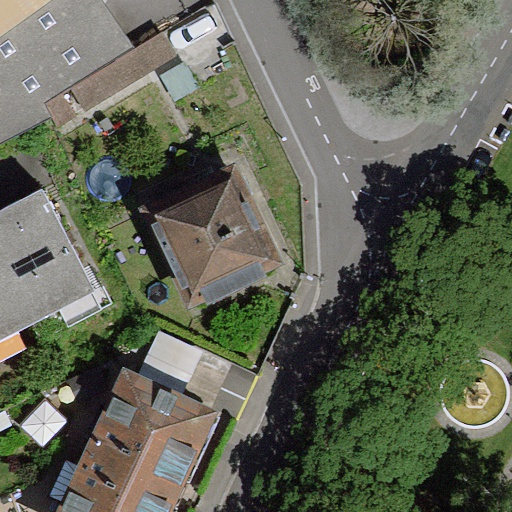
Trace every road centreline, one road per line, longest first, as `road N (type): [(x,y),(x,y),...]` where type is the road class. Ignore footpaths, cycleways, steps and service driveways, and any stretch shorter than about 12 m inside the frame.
road 1 (residential): [(261,511),(405,210)]
road 2 (residential): [(260,0),(327,142),(405,210)]
road 3 (residential): [(405,210),(511,39)]
